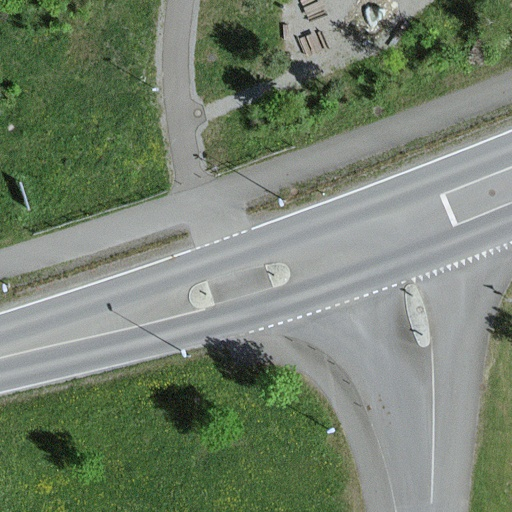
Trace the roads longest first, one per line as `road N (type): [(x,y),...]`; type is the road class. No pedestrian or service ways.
road 1 (secondary): [(404,227),(239,284),(0,351)]
road 2 (residential): [(431,511),(435,373),(429,313),(404,227)]
